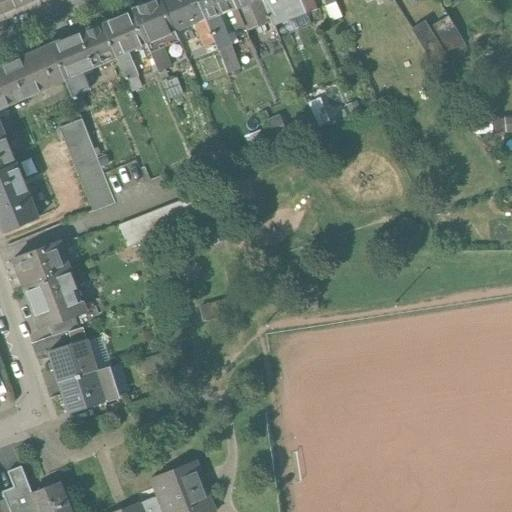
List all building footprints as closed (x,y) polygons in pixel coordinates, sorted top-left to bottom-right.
[(12,0),(0,0),(0,14),(16,8),(12,0)] [(161,0),(159,0),(131,12),(145,45),(159,39),(175,32),(161,0)] [(196,0),(161,0),(175,32),(195,24),(204,45),(213,41),(205,20),(196,0)] [(196,0),(205,20),(217,15),(229,10),(236,29),(243,26),(235,8),(231,0),(196,0)] [(231,0),(235,8),(245,4),(254,0),(264,27),(271,24),(267,13),(261,0),(231,0)] [(277,0),(261,0),(267,13),(281,8),(277,0)] [(252,22),(245,4),(235,8),(243,26),(252,22)] [(131,12),(102,24),(116,58),(128,52),(145,45),(131,12)] [(230,46),(217,15),(205,20),(213,41),(218,51),(230,46)] [(416,26),(426,48),(442,41),(432,19),(416,26)] [(102,24),(50,46),(64,79),(116,58),(102,24)] [(159,39),(145,45),(157,73),(170,68),(159,39)] [(50,46),(0,68),(0,73),(13,105),(65,82),(64,79),(50,46)] [(128,52),(116,58),(126,82),(138,77),(128,52)] [(0,73),(0,110),(13,105),(0,73)] [(81,120),(58,129),(92,213),(115,204),(81,120)] [(0,122),(0,171),(17,164),(0,122)] [(40,217),(17,164),(0,171),(0,221),(5,233),(40,217)] [(170,207),(119,226),(127,248),(140,244),(213,216),(203,194),(170,207)] [(58,244),(14,260),(24,288),(69,271),(58,244)] [(69,271),(24,288),(40,330),(80,315),(71,291),(75,287),(69,271)] [(86,342),(49,353),(58,383),(95,371),(86,342)] [(95,371),(58,383),(68,414),(118,398),(108,367),(95,371)] [(194,461),(151,478),(158,496),(164,511),(214,511),(194,461)] [(69,511),(59,483),(30,494),(20,468),(6,473),(12,488),(21,511),(69,511)] [(21,511),(12,488),(1,492),(8,511),(21,511)] [(164,511),(158,496),(115,511),(164,511)]
